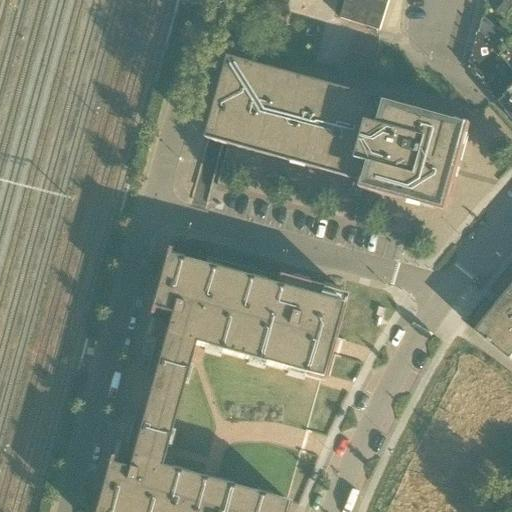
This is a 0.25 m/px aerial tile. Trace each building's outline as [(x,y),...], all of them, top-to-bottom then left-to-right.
[(380,34),(380,31),(390,0),(346,0),(340,21),(380,34)] [(511,0),(507,0),(498,12),(511,23),(511,0)] [(275,24),(279,10),(264,6),(261,16),(260,19),(275,24)] [(506,36),(500,31),(485,19),(483,18),(479,34),(494,49),(511,68),(511,36),(509,33),(506,36)] [(511,118),(511,68),(494,49),(479,34),(469,69),(508,113),(508,114),(511,118)] [(208,140),(209,141),(364,184),(362,191),(447,214),(472,125),(230,59),(208,140)] [(288,511),(290,504),(288,503),(330,349),(332,350),(335,340),(347,297),(289,281),(278,278),(207,258),(204,268),(168,258),(169,252),(166,252),(94,511),(288,511)] [(511,361),(511,360),(511,290),(503,301),(497,308),(478,333),(477,333),(511,361)]
